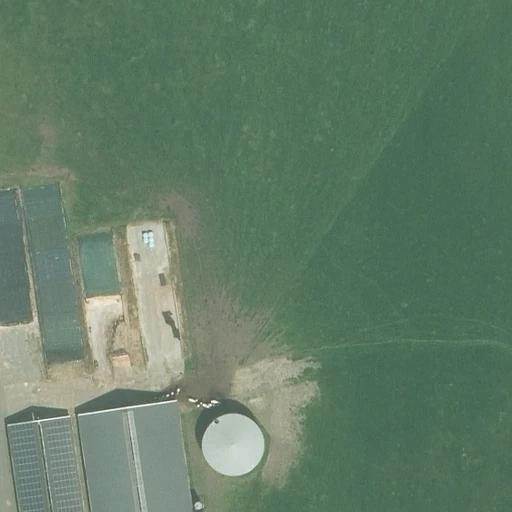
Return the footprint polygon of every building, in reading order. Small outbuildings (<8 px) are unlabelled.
[(174,234),(144,237),(151,298),(153,298),(160,359),(185,356),(177,282),(180,282),(174,234)] [(35,258),(0,262),(0,272),(7,332),(43,328),(35,258)] [(119,335),(134,334),(133,320),(118,321),(119,335)] [(189,511),(174,402),(82,415),(96,511),(189,511)] [(211,465),(219,472),(228,475),(239,475),(248,472),(256,466),(262,458),(265,448),(264,438),(260,429),(254,421),(245,416),(235,414),(225,416),(216,420),(209,428),(205,437),(204,447),(206,457),(211,465)] [(83,511),(70,416),(10,425),(21,511),(83,511)]
